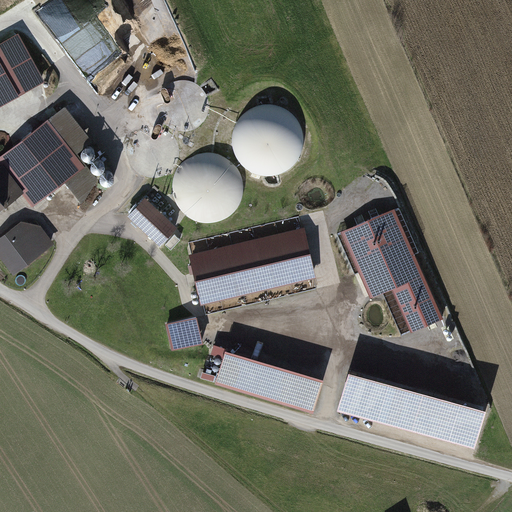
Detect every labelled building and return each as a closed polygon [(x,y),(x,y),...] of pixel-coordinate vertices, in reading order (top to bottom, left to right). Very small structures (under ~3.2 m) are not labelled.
[(0,108),(1,110),(48,81),(20,34),(0,46),(0,108)] [(0,214),(9,207),(8,205),(24,192),(34,203),(68,176),(87,198),(105,183),(102,178),(77,147),(92,135),(67,104),(0,157),(0,161),(3,166),(0,168),(0,214)] [(299,170),(300,120),(284,120),(285,105),(248,104),(248,118),(241,118),(240,169),(299,170)] [(241,216),(235,170),(211,173),(210,160),(217,159),(216,152),(177,157),(185,223),(241,216)] [(180,225),(148,196),(131,215),(163,244),(180,225)] [(397,208),(343,232),(372,297),(394,288),(414,333),(445,319),(397,208)] [(41,224),(22,220),(0,237),(0,255),(14,274),(55,243),(41,224)] [(306,227),(191,254),(202,302),(317,275),(306,227)] [(172,246),(182,237),(177,232),(167,241),(172,246)] [(199,315),(165,322),(171,351),(205,343),(199,315)] [(328,374),(227,345),(216,383),(317,412),(328,374)] [(204,370),(204,377),(217,379),(218,371),(204,370)] [(475,447),(486,408),(352,370),(341,409),(475,447)]
